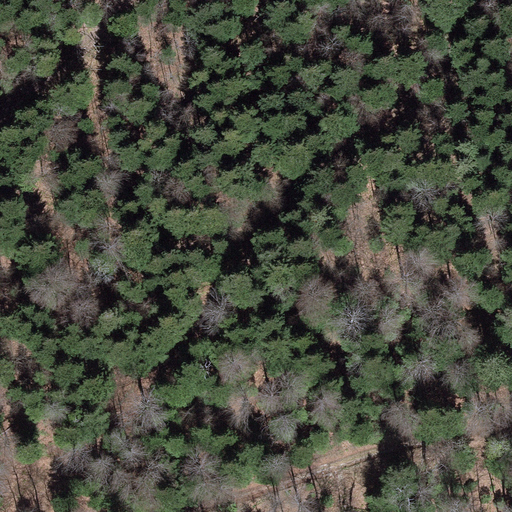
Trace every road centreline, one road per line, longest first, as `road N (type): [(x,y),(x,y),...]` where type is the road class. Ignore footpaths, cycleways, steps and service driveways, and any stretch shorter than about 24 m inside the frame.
road 1 (track): [(16,511),(87,455),(162,378),(323,170),(452,48),(487,0)]
road 2 (track): [(155,511),(511,421)]
road 3 (track): [(125,0),(64,70),(0,110)]
